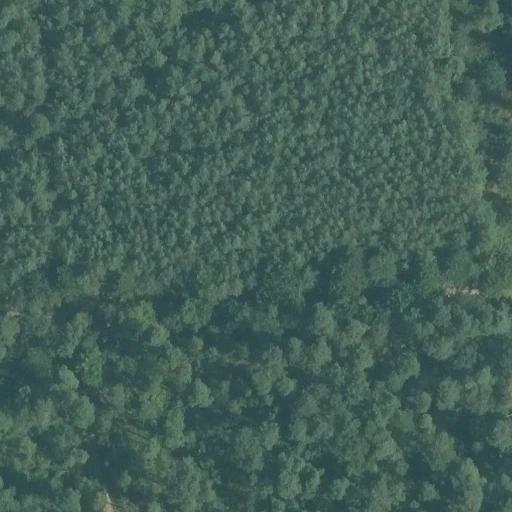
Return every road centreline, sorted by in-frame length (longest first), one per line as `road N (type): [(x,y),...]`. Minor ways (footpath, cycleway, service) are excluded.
road 1 (track): [(59,325),(511,296)]
road 2 (track): [(42,0),(59,325)]
road 3 (track): [(59,325),(102,511)]
